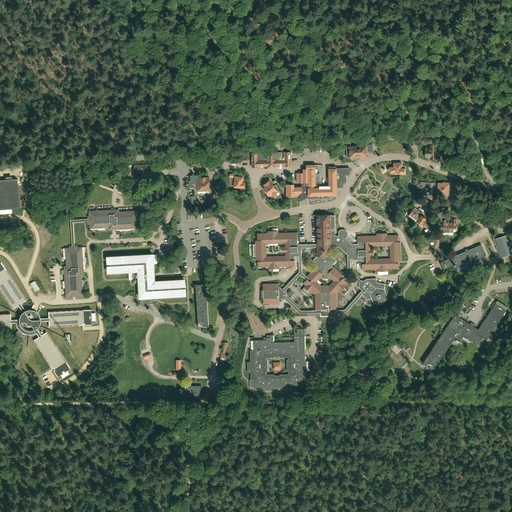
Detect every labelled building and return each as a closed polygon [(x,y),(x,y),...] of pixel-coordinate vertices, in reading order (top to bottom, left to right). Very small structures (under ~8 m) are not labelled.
[(360,158),(360,156),(368,156),(367,151),(373,151),(373,145),(346,146),(347,157),(357,157),(357,159),(360,158)] [(436,159),(436,145),(430,145),(430,147),(426,147),(426,157),(430,157),(430,158),(436,159)] [(252,153),(252,167),(291,166),(291,156),(291,153),(291,152),(284,152),(284,157),(282,157),(282,152),(252,153)] [(402,168),(402,163),(394,163),(394,167),(390,167),(390,169),(388,169),(389,171),(390,171),(390,173),(394,172),(394,173),(405,173),(404,168),(402,168)] [(294,184),(286,184),(287,194),(289,194),(289,196),(294,196),(300,196),(300,198),(306,198),(306,195),(309,195),(309,198),(324,197),(324,195),(328,195),(337,195),(337,190),(338,190),(338,187),(343,187),(343,183),(346,183),(346,175),(350,175),(350,168),(346,168),(336,168),(336,167),(329,167),(329,186),(322,186),(322,182),(322,180),(320,180),(320,175),(320,173),(316,174),(315,164),(307,165),(307,169),(304,169),(304,173),(296,173),(297,181),(300,181),(300,183),(301,183),(302,187),(294,187),(294,184)] [(190,187),(197,187),(197,191),(209,190),(209,186),(212,186),(212,184),(210,184),(209,177),(205,177),(200,177),(200,178),(198,178),(198,175),(191,176),(191,181),(189,181),(190,187)] [(244,188),(245,183),(242,183),(243,177),(235,176),(234,187),(244,188)] [(0,209),(11,209),(19,208),(17,179),(0,180),(0,209)] [(274,186),(270,180),(268,182),(267,180),(264,182),(265,184),(264,185),(265,187),(264,188),(266,192),(274,186)] [(437,195),(437,183),(422,182),(422,188),(430,188),(430,194),(437,195)] [(448,194),(449,183),(443,182),(443,183),(438,183),(438,193),(448,194)] [(266,192),(269,196),(270,194),(272,196),(273,196),(274,197),(277,196),(276,194),(278,192),(274,186),(266,192)] [(119,211),(119,209),(89,211),(89,216),(88,216),(88,219),(88,221),(88,222),(88,224),(90,224),(90,229),(108,228),(108,230),(138,228),(138,224),(140,223),(139,215),(138,215),(137,211),(119,211)] [(421,216),(417,213),(416,213),(412,210),(409,214),(418,221),(421,216)] [(317,215),(317,244),(311,244),(305,244),(300,244),(298,244),(297,232),(278,233),(278,231),(268,231),(268,233),(257,233),(257,240),(255,240),(255,244),(253,244),(253,257),(254,257),(254,256),(255,256),(255,260),(258,260),(258,267),(268,267),(268,269),(279,269),(279,267),(295,266),(294,262),(294,256),(299,256),(299,262),(299,272),(287,285),(282,289),(279,286),(279,283),(263,284),(263,289),(262,289),(261,290),(262,297),(262,298),(263,298),(263,304),(279,303),(279,300),(280,300),(283,297),(289,303),(292,306),(295,310),(299,313),(299,314),(320,313),(329,313),(329,314),(347,313),(347,312),(355,303),(359,297),(362,294),(366,298),(366,300),(368,299),(372,298),(373,302),(381,304),(387,298),(384,290),(385,284),(379,283),(377,281),(376,278),(366,279),(365,281),(361,280),(351,270),(351,266),(351,259),(352,259),(352,260),(362,260),(362,261),(362,270),(378,269),(378,271),(388,271),(388,269),(399,269),(399,261),(401,261),(400,242),(398,242),(398,235),(387,235),(387,233),(377,233),(377,235),(357,236),(358,244),(352,244),(346,238),(348,236),(343,231),(339,231),(339,235),(335,235),(335,215),(331,215),(317,215)] [(426,218),(422,215),(421,216),(418,221),(417,221),(422,225),(422,224),(430,230),(433,225),(430,223),(431,223),(426,219),(426,218)] [(88,219),(71,220),(72,247),(75,247),(73,222),(88,221),(88,219)] [(457,223),(457,219),(452,219),(452,223),(448,224),(448,219),(443,219),(444,224),(443,224),(443,227),(439,227),(439,233),(448,232),(448,230),(453,230),(453,229),(458,229),(457,223)] [(502,258),(511,254),(511,251),(508,238),(501,240),(500,238),(495,239),(502,258)] [(485,255),(481,245),(468,250),(467,250),(466,250),(465,251),(441,262),(444,269),(454,264),(456,268),(459,273),(483,263),(481,257),(485,255)] [(78,248),(78,246),(75,247),(72,247),(71,247),(71,248),(66,249),(68,270),(65,271),(67,296),(72,296),(72,297),(79,297),(79,295),(84,295),(83,286),(82,276),(85,276),(83,248),(78,248)] [(154,255),(109,258),(109,264),(111,264),(111,267),(109,267),(110,273),(133,272),(133,274),(133,280),(133,283),(138,283),(139,298),(140,298),(141,304),(150,307),(149,298),(186,295),(186,289),(185,289),(184,286),(186,286),(186,280),(156,282),(154,255)] [(10,314),(0,314),(0,329),(11,329),(11,323),(16,323),(16,324),(16,325),(17,326),(17,327),(18,328),(18,329),(19,330),(20,331),(21,332),(22,333),(23,333),(24,334),(25,334),(27,334),(28,335),(29,335),(30,335),(31,335),(33,334),(34,334),(35,334),(36,333),(39,337),(33,340),(52,369),(53,368),(54,370),(53,370),(57,377),(63,373),(62,372),(64,371),(64,372),(70,369),(46,332),(41,335),(37,328),(36,327),(37,327),(37,326),(38,325),(38,324),(39,323),(39,322),(39,321),(40,321),(48,321),(49,327),(83,325),(83,324),(85,324),(85,325),(92,325),(92,318),(90,318),(90,316),(92,316),(91,309),(48,312),(48,318),(40,318),(39,318),(38,317),(38,316),(38,315),(37,315),(37,314),(36,313),(35,313),(35,312),(34,312),(33,312),(32,311),(31,311),(30,311),(29,311),(28,311),(27,311),(26,311),(26,312),(25,311),(21,304),(26,300),(1,262),(0,262),(0,288),(13,309),(18,305),(22,312),(23,313),(23,314),(22,315),(21,315),(21,316),(21,317),(20,318),(20,319),(19,319),(11,320),(10,314)] [(30,284),(31,286),(32,288),(35,292),(40,289),(35,281),(30,284)] [(203,284),(203,282),(200,282),(200,284),(196,285),(198,327),(209,326),(207,293),(209,293),(209,287),(206,287),(206,284),(203,284)] [(466,305),(471,298),(467,295),(462,302),(466,305)] [(489,336),(508,307),(497,300),(478,329),(455,314),(423,363),(434,370),(455,338),(459,341),(463,335),(484,349),(491,338),(489,336)] [(306,386),(306,372),(307,372),(307,361),(305,362),(305,329),(294,329),(295,342),(273,342),(273,335),(270,335),(270,337),(267,337),(267,340),(254,340),(254,350),(250,350),(251,362),(248,362),(248,372),(251,372),(251,380),(255,380),(255,389),(261,389),(261,390),(271,390),(271,389),(284,388),(284,390),(294,390),(294,388),(301,388),(300,386),(306,386)] [(222,371),(225,352),(227,343),(224,342),(218,370),(222,371)] [(366,377),(371,374),(371,367),(366,364),(361,367),(361,375),(366,377)] [(202,396),(202,386),(189,386),(189,391),(186,391),(186,396),(202,396)]
